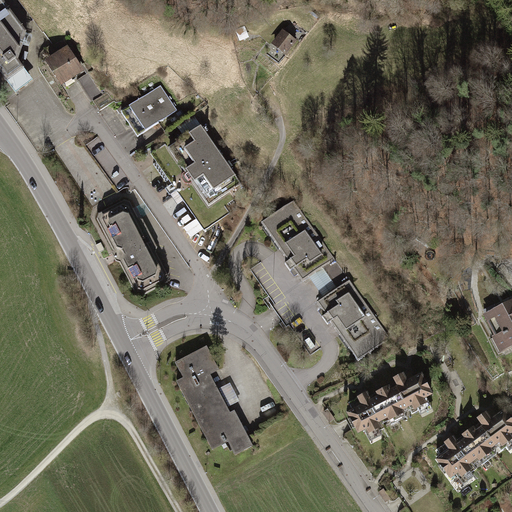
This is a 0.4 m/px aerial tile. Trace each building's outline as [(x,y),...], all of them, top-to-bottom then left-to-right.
[(27,32),(2,0),(0,0),(0,72),(7,81),(24,68),(19,61),(27,32)] [(237,30),(241,40),(247,37),(243,27),(237,30)] [(285,30),(275,44),(285,52),(295,38),(285,30)] [(66,50),(50,61),(64,82),(81,71),(66,50)] [(90,72),(77,80),(91,103),(93,101),(100,111),(111,104),(105,94),(104,94),(90,72)] [(161,86),(121,112),(138,137),(177,111),(161,86)] [(242,183),(201,125),(168,148),(186,174),(185,175),(189,181),(190,180),(209,206),(242,183)] [(97,137),(86,145),(120,191),(125,188),(130,188),(133,185),(97,137)] [(98,213),(97,219),(113,251),(118,252),(119,252),(122,257),(121,257),(120,263),(136,295),(142,296),(168,283),(169,277),(154,249),(149,247),(148,244),(151,243),(148,236),(145,238),(144,235),(145,230),(130,202),(124,200),(98,213)] [(294,200),(261,222),(289,261),(285,264),(290,271),(294,269),(302,281),(335,258),(294,200)] [(104,250),(100,243),(96,246),(99,252),(104,250)] [(350,279),(317,302),(326,315),(322,317),(328,325),(331,322),(358,361),(391,338),(350,279)] [(511,304),(511,303),(486,315),(497,336),(494,337),(501,350),(511,344),(511,304)] [(207,346),(175,362),(183,378),(177,381),(212,449),(228,441),(235,455),(253,445),(235,410),(230,413),(210,374),(207,369),(216,364),(207,346)] [(390,386),(383,390),(397,417),(398,417),(410,410),(412,414),(424,408),(422,405),(429,401),(426,396),(431,394),(421,375),(410,381),(405,373),(395,378),(399,386),(392,389),(390,386)] [(353,410),(349,413),(359,432),(363,429),(366,434),(373,431),(374,434),(385,428),(383,424),(389,421),(391,425),(400,420),(398,417),(397,417),(383,390),(375,394),(377,397),(370,400),(366,393),(349,402),(353,410)] [(475,426),(468,431),(487,456),(499,447),(501,451),(511,443),(510,440),(511,438),(511,421),(504,411),(494,419),(488,411),(479,418),(484,425),(478,429),(475,426)] [(438,459),(451,477),(455,473),(459,478),(464,474),(466,476),(477,469),(474,465),(480,461),(482,465),(490,459),(487,456),(468,431),(461,436),(464,440),(458,444),(453,438),(437,449),(442,457),(438,459)]
